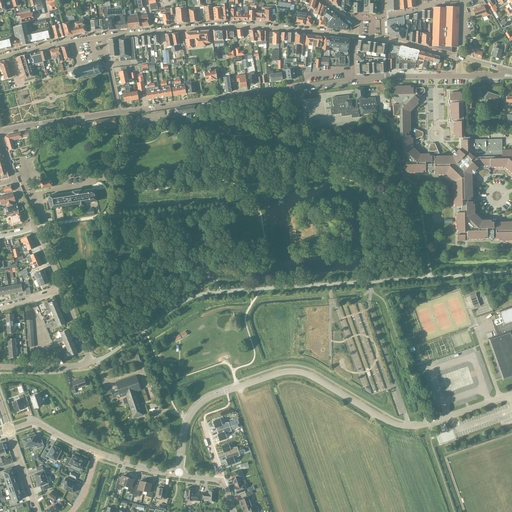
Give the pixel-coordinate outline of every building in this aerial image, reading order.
[(308,9),(306,14),(306,17),(305,25),(312,26),(312,17),(314,13),(317,1),(316,1),(317,0),(316,0),(310,0),(309,6),(308,9)] [(333,0),(333,3),(341,8),(341,0),(333,0)] [(341,0),(341,8),(341,9),(341,10),(346,13),(347,6),(350,6),(350,0),(341,0)] [(369,0),(360,0),(360,4),(360,13),(376,14),(376,4),(370,4),(369,0)] [(415,1),(414,0),(386,0),(387,12),(386,13),(399,10),(408,9),(415,7),(415,1)] [(105,18),(108,18),(109,30),(117,30),(115,11),(107,12),(107,6),(110,6),(109,1),(102,2),(103,7),(104,12),(105,18)] [(313,14),(318,16),(322,5),(322,4),(318,1),(318,2),(317,1),(314,13),(313,14)] [(95,19),(92,19),(90,4),(88,5),(88,6),(89,9),(90,19),(91,26),(92,32),(99,31),(98,20),(95,21),(95,19)] [(317,19),(319,20),(321,20),(325,7),(322,5),(318,16),(318,17),(317,19)] [(212,6),(211,6),(204,6),(206,21),(213,21),(212,6)] [(486,13),(484,6),(472,10),(475,17),(481,15),(483,18),(490,15),(486,13)] [(220,7),(213,8),(214,21),(222,20),(221,10),(220,10),(220,7)] [(319,26),(325,27),(326,23),(326,21),(329,21),(330,19),(331,19),(334,14),(326,8),(325,7),(321,20),(319,20),(318,26),(319,26)] [(451,52),(452,47),(457,47),(459,7),(446,7),(446,8),(433,7),(433,11),(432,47),(451,52)] [(169,9),(166,9),(166,8),(159,10),(160,13),(162,13),(164,25),(169,24),(168,21),(170,21),(169,18),(171,17),(169,9)] [(198,22),(196,9),(189,10),(191,23),(198,22)] [(125,10),(115,11),(117,30),(129,28),(126,16),(126,15),(125,10)] [(421,13),(421,19),(432,20),(432,11),(421,11),(421,13)] [(256,21),(265,22),(265,12),(256,12),(256,21)] [(300,25),(305,25),(306,17),(306,14),(297,12),(296,22),(300,23),(300,25)] [(31,13),(23,15),(20,16),(21,23),(34,20),(33,13),(31,13)] [(410,22),(409,25),(411,26),(410,32),(413,33),(413,31),(415,31),(421,32),(421,29),(421,23),(421,19),(421,13),(410,15),(410,16),(410,22)] [(137,14),(132,15),(134,28),(140,27),(138,16),(137,14)] [(326,29),(332,29),(338,30),(339,31),(340,30),(346,31),(348,25),(340,18),(340,17),(338,17),(334,14),(331,19),(330,19),(329,21),(326,21),(326,23),(325,27),(327,27),(326,29)] [(147,15),(138,16),(140,27),(150,26),(147,15)] [(68,23),(62,24),(63,26),(66,36),(73,35),(82,33),(83,34),(85,34),(85,33),(86,33),(84,24),(83,18),(81,19),(79,19),(80,22),(75,23),(74,17),(73,17),(69,18),(68,18),(69,23),(68,23)] [(388,20),(386,20),(387,35),(388,35),(389,35),(389,36),(390,36),(394,37),(397,38),(401,39),(402,39),(401,39),(404,25),(405,21),(404,17),(403,17),(402,17),(396,19),(396,18),(394,19),(388,20)] [(105,20),(98,20),(99,31),(106,31),(105,20)] [(47,28),(28,32),(28,34),(31,44),(52,39),(48,24),(46,25),(47,28)] [(20,40),(22,46),(31,44),(28,34),(28,32),(26,25),(13,28),(15,37),(20,40)] [(58,25),(52,27),(55,39),(61,37),(59,27),(58,25)] [(405,25),(402,39),(408,41),(414,43),(415,43),(415,37),(415,31),(413,31),(413,33),(410,32),(411,26),(409,25),(405,25)] [(421,45),(430,47),(431,33),(431,34),(431,25),(428,25),(428,34),(421,33),(421,45)] [(231,39),(234,38),(233,31),(233,30),(230,31),(223,31),(224,40),(231,40),(231,39)] [(187,43),(188,49),(206,47),(205,44),(210,43),(209,31),(185,33),(186,39),(185,40),(186,43),(187,43)] [(257,41),(255,31),(249,31),(251,42),(257,41)] [(256,31),(257,42),(258,45),(264,45),(264,44),(266,44),(266,41),(267,41),(267,32),(256,31)] [(270,38),(270,44),(279,44),(279,33),(274,33),(270,32),(270,38)] [(180,45),(178,33),(171,34),(173,46),(176,46),(177,45),(180,45)] [(290,43),(294,43),(293,48),(293,55),(298,55),(299,48),(298,48),(298,45),(300,45),(301,35),(294,34),(288,33),(287,41),(287,42),(290,43)] [(178,51),(177,45),(176,46),(173,46),(171,34),(165,35),(167,47),(171,46),(173,52),(178,51)] [(307,52),(308,46),(312,47),(313,47),(313,43),(313,36),(305,35),(305,45),(304,52),(307,52)] [(322,37),(313,36),(313,43),(313,47),(312,47),(312,51),(315,51),(315,47),(322,48),(322,44),(322,37)] [(330,47),(336,48),(348,49),(349,40),(331,37),(330,47)] [(9,38),(0,40),(0,50),(12,48),(9,38)] [(133,38),(118,39),(120,62),(135,60),(133,38)] [(118,57),(117,39),(108,40),(110,57),(118,57)] [(357,75),(369,74),(373,43),(358,41),(357,51),(358,55),(356,55),(356,60),(358,60),(357,64),(356,64),(357,75)] [(387,45),(373,43),(369,74),(386,73),(385,63),(385,59),(386,55),(387,45)] [(502,50),(498,49),(499,44),(496,43),(492,57),(496,58),(496,59),(498,60),(499,59),(502,50)] [(389,69),(394,69),(394,59),(396,59),(398,46),(389,45),(389,69)] [(60,48),(62,55),(64,62),(72,59),(68,46),(60,48)] [(401,46),(400,47),(398,46),(396,59),(394,59),(394,69),(411,69),(414,69),(417,60),(419,51),(401,46)] [(59,48),(55,49),(58,64),(59,64),(60,67),(63,67),(62,62),(64,62),(62,55),(61,56),(59,48)] [(349,49),(348,49),(336,48),(336,67),(349,67),(349,49)] [(49,60),(51,59),(52,59),(55,59),(56,65),(58,64),(55,49),(47,51),(49,60)] [(226,55),(226,58),(226,59),(236,58),(235,49),(230,50),(231,54),(226,55)] [(470,55),(480,58),(482,52),(471,49),(470,55)] [(41,52),(43,65),(46,64),(45,61),(49,60),(47,51),(41,52)] [(417,60),(419,61),(418,64),(420,65),(421,62),(424,62),(426,53),(419,51),(417,60)] [(41,52),(28,55),(33,77),(33,76),(32,70),(34,69),(33,67),(43,65),(41,52)] [(164,64),(170,64),(172,64),(171,60),(169,60),(168,53),(162,53),(164,64)] [(424,62),(422,67),(426,68),(427,61),(433,63),(435,55),(426,53),(424,62)] [(24,79),(33,77),(28,55),(17,58),(24,79)] [(6,60),(0,61),(0,66),(0,67),(2,71),(8,69),(6,60)] [(74,69),(74,72),(68,73),(69,77),(70,78),(70,81),(74,80),(74,81),(75,81),(77,81),(77,80),(78,79),(79,79),(83,78),(83,79),(84,79),(83,78),(88,77),(88,78),(88,77),(92,76),(93,77),(93,76),(97,75),(97,76),(97,75),(100,74),(101,75),(101,74),(103,71),(104,71),(104,70),(103,70),(102,67),(103,66),(102,66),(101,66),(99,64),(98,64),(98,65),(95,65),(95,64),(94,64),(94,65),(91,66),(91,65),(90,65),(90,66),(86,67),(86,66),(85,66),(85,67),(81,68),(81,67),(80,67),(81,68),(77,69),(77,68),(76,69),(74,70),(74,69)] [(286,69),(286,70),(285,67),(283,67),(283,70),(285,80),(295,79),(293,70),(287,71),(286,69)] [(283,80),(282,73),(273,74),(273,71),(270,71),(270,68),(266,68),(267,75),(270,75),(271,82),(283,80)] [(11,77),(8,69),(2,71),(4,79),(11,77)] [(211,83),(211,81),(217,80),(217,79),(217,78),(217,77),(216,77),(216,73),(219,73),(218,69),(210,71),(210,69),(208,70),(208,71),(203,72),(204,76),(205,76),(207,82),(208,82),(208,83),(211,83)] [(245,75),(236,76),(237,82),(239,81),(240,88),(247,87),(245,75)] [(180,79),(177,80),(178,84),(179,87),(180,95),(186,94),(184,84),(180,85),(180,84),(181,84),(180,79)] [(166,81),(163,82),(166,97),(172,96),(170,85),(166,86),(166,81)] [(195,93),(194,84),(191,85),(191,82),(186,82),(186,86),(187,85),(189,94),(195,93)] [(154,83),(151,84),(154,99),(160,98),(158,90),(158,87),(155,88),(154,83)] [(123,101),(124,101),(124,102),(131,101),(130,93),(129,85),(124,86),(125,92),(123,92),(123,95),(120,95),(121,100),(121,101),(122,101),(123,101)] [(415,88),(415,90),(413,90),(413,88),(410,88),(410,86),(396,87),(396,89),(393,89),(393,95),(398,95),(398,98),(394,98),(393,100),(394,102),(399,101),(399,105),(393,105),(394,115),(399,115),(400,137),(402,137),(402,152),(407,157),(407,162),(406,163),(406,165),(405,165),(405,171),(408,171),(408,173),(416,173),(416,171),(418,171),(418,173),(423,173),(423,171),(425,171),(425,168),(428,168),(428,172),(430,174),(431,172),(431,170),(434,170),(434,173),(436,173),(437,175),(445,175),(445,173),(446,173),(448,174),(446,175),(447,176),(446,176),(451,182),(452,181),(454,180),(455,181),(455,183),(453,183),(453,191),(455,191),(455,196),(453,196),(453,204),(455,204),(455,207),(461,207),(461,213),(458,213),(458,216),(456,216),(456,220),(458,220),(458,222),(456,222),(456,231),(458,230),(458,233),(459,233),(459,235),(457,235),(457,241),(465,241),(465,236),(467,236),(467,237),(469,237),(469,239),(478,239),(478,237),(480,237),(480,239),(484,239),(484,237),(487,237),(487,236),(489,236),(489,238),(491,240),(493,238),(493,234),(495,234),(495,239),(498,239),(498,241),(505,241),(505,239),(508,239),(508,240),(511,240),(511,222),(507,222),(507,224),(505,224),(505,222),(498,222),(498,224),(495,224),(495,225),(494,225),(493,225),(493,222),(490,222),(490,221),(482,221),(482,223),(480,223),(479,221),(481,220),(475,214),(473,216),(472,215),(472,213),(474,213),(474,204),(472,205),(472,202),(467,202),(467,200),(470,200),(470,197),(472,197),(471,189),(470,189),(469,184),(471,184),(471,176),(469,176),(469,174),(470,173),(472,174),(474,172),(477,169),(478,171),(477,171),(483,177),(489,171),(487,170),(488,169),(489,167),(490,167),(497,167),(497,165),(499,165),(499,167),(504,167),(504,165),(505,165),(507,166),(505,168),(511,174),(511,153),(511,150),(501,150),(501,151),(499,151),(499,144),(488,145),(488,143),(495,143),(495,140),(469,140),(469,138),(464,138),(464,135),(463,135),(463,94),(460,94),(460,92),(452,93),(452,95),(449,95),(449,101),(450,101),(450,117),(452,117),(452,120),(453,120),(453,121),(453,122),(455,122),(455,124),(453,124),(453,136),(455,136),(455,138),(461,138),(461,150),(460,151),(458,150),(455,154),(453,156),(454,157),(453,158),(451,158),(451,156),(443,157),(443,158),(441,158),(440,157),(437,157),(437,150),(438,150),(435,145),(433,144),(431,144),(430,145),(428,150),(429,154),(421,154),(421,156),(419,156),(418,155),(419,154),(413,148),(412,149),(410,148),(410,146),(412,146),(412,138),(416,138),(416,139),(422,136),(423,134),(423,133),(422,131),(416,129),(416,130),(410,131),(410,127),(408,127),(408,124),(410,124),(410,113),(408,113),(408,111),(409,110),(410,111),(418,103),(417,102),(419,100),(416,98),(418,96),(419,97),(425,92),(424,90),(423,88),(415,88)] [(485,100),(487,101),(485,106),(496,109),(498,104),(501,96),(487,92),(482,91),(482,87),(473,87),(473,99),(482,99),(485,100)] [(356,89),(357,98),(352,99),(355,118),(359,118),(359,115),(361,114),(361,115),(378,113),(377,105),(376,105),(375,101),(376,101),(375,98),(365,99),(364,88),(356,89)] [(137,92),(130,93),(131,101),(138,100),(137,92)] [(352,118),(355,118),(352,99),(349,99),(348,96),(332,98),(333,105),(334,108),(330,108),(331,115),(339,115),(339,114),(341,114),(342,117),(349,116),(351,115),(352,118)] [(511,96),(506,97),(506,100),(503,100),(503,105),(506,105),(510,105),(510,103),(511,102),(511,96)] [(197,112),(195,105),(185,107),(186,113),(186,114),(197,112)] [(176,108),(176,111),(174,111),(175,113),(177,113),(177,115),(186,114),(186,113),(185,107),(176,108)] [(118,127),(116,118),(94,121),(96,128),(107,126),(108,129),(118,127)] [(22,139),(20,133),(5,137),(9,151),(15,149),(12,141),(22,139)] [(42,189),(53,187),(51,180),(40,182),(42,189)] [(0,190),(2,194),(12,191),(11,185),(0,188),(0,190)] [(49,196),(50,198),(48,199),(48,203),(50,203),(51,208),(78,204),(79,207),(83,206),(83,203),(97,201),(95,189),(81,191),(81,190),(72,192),(49,196)] [(13,194),(0,197),(0,201),(1,204),(5,203),(5,204),(6,204),(7,207),(13,205),(12,202),(15,201),(13,194)] [(18,210),(16,205),(7,207),(8,212),(5,212),(6,216),(18,212),(18,210)] [(10,216),(11,221),(9,222),(8,223),(9,225),(10,226),(12,225),(22,223),(20,216),(21,215),(20,214),(19,214),(19,213),(10,216)] [(24,242),(25,245),(32,242),(30,236),(20,240),(21,243),(24,242)] [(12,246),(13,249),(20,246),(18,240),(14,242),(13,239),(10,240),(12,246)] [(32,242),(25,245),(26,245),(23,246),(25,253),(28,251),(35,248),(32,242)] [(30,255),(30,256),(26,258),(29,263),(32,262),(39,259),(36,253),(30,255)] [(32,262),(30,263),(31,266),(34,265),(35,268),(42,265),(39,259),(32,262)] [(203,264),(204,274),(210,273),(210,274),(214,274),(214,269),(210,269),(210,263),(203,264)] [(36,272),(39,279),(46,276),(43,269),(36,272)] [(39,279),(36,280),(39,287),(41,286),(49,283),(46,276),(39,279)] [(14,284),(15,286),(15,285),(16,293),(22,292),(21,284),(17,285),(16,279),(14,280),(14,284)] [(480,306),(475,294),(469,296),(473,308),(480,306)] [(48,304),(49,307),(44,309),(45,312),(58,306),(56,300),(48,304)] [(51,312),(53,315),(61,312),(58,306),(45,312),(46,315),(51,312)] [(511,306),(498,311),(499,314),(494,316),(495,319),(491,320),(496,336),(487,339),(494,357),(490,359),(497,378),(501,377),(502,381),(511,377),(511,306)] [(63,318),(61,312),(53,315),(55,321),(63,318)] [(53,322),(48,324),(45,325),(46,328),(51,326),(56,324),(57,327),(65,324),(63,318),(55,321),(53,322)] [(14,327),(7,327),(7,334),(9,334),(9,336),(13,336),(13,333),(15,333),(14,330),(20,329),(20,326),(14,327)] [(60,333),(61,336),(56,339),(57,341),(70,336),(68,330),(60,333)] [(13,336),(9,336),(9,339),(8,339),(8,346),(15,345),(18,345),(22,345),(22,342),(15,342),(15,339),(20,338),(20,335),(13,336)] [(63,341),(65,345),(73,341),(70,336),(57,341),(58,344),(63,341)] [(66,348),(67,350),(75,347),(73,341),(65,345),(66,348)] [(59,360),(62,358),(61,356),(63,355),(68,353),(69,356),(77,353),(75,347),(67,350),(65,351),(62,353),(57,355),(59,360)] [(140,351),(133,354),(138,366),(145,364),(140,351)] [(143,415),(141,409),(135,392),(141,390),(136,376),(115,383),(118,389),(111,392),(113,398),(120,396),(120,397),(126,395),(133,418),(143,415)] [(74,387),(70,388),(72,394),(76,393),(75,390),(86,386),(84,379),(77,381),(77,380),(72,382),(74,387)] [(13,402),(16,412),(24,409),(21,403),(25,402),(23,395),(19,397),(20,400),(13,402)] [(31,398),(35,408),(37,407),(37,408),(40,407),(40,406),(42,405),(41,402),(44,401),(42,397),(40,398),(39,395),(37,396),(36,395),(33,397),(31,398)] [(230,426),(229,423),(228,422),(222,423),(220,419),(212,422),(215,429),(216,428),(217,431),(230,427),(230,426)] [(226,434),(231,431),(230,427),(217,431),(218,434),(217,435),(219,441),(227,439),(226,434)] [(22,440),(25,448),(29,447),(30,448),(34,447),(33,445),(35,445),(37,449),(42,447),(43,445),(42,440),(37,441),(35,436),(35,435),(22,440)] [(225,456),(238,451),(237,447),(230,448),(229,444),(221,446),(223,453),(224,453),(225,456)] [(59,449),(55,447),(55,448),(52,446),(49,452),(45,450),(41,457),(48,460),(49,457),(52,459),(52,460),(55,461),(56,461),(61,451),(58,450),(59,449)] [(225,459),(228,466),(236,463),(234,459),(240,456),(239,454),(238,451),(225,456),(226,459),(225,459)] [(84,467),(85,463),(84,462),(85,461),(73,456),(71,459),(67,457),(64,465),(70,468),(71,465),(81,469),(82,466),(84,467)] [(35,478),(36,481),(47,477),(45,471),(44,471),(42,466),(36,468),(38,473),(34,474),(34,475),(33,475),(34,479),(35,478)] [(3,477),(4,480),(14,477),(14,476),(12,470),(11,470),(11,469),(6,471),(6,470),(0,471),(0,476),(1,478),(3,477)] [(233,480),(234,483),(240,482),(239,478),(240,478),(238,471),(229,474),(232,481),(233,480)] [(122,485),(125,486),(128,478),(122,476),(120,482),(117,481),(115,488),(118,490),(118,488),(120,489),(122,485)] [(14,477),(4,480),(7,487),(16,484),(14,477)] [(47,477),(36,481),(37,483),(36,483),(37,486),(38,486),(38,487),(42,485),(44,491),(50,489),(48,483),(49,483),(47,477)] [(64,489),(73,493),(74,490),(75,490),(77,487),(76,487),(76,486),(72,485),(74,481),(66,478),(63,483),(66,484),(64,489)] [(129,493),(130,494),(130,496),(132,497),(133,495),(133,493),(135,486),(132,485),(134,480),(128,478),(125,486),(128,488),(127,492),(129,492),(129,493)] [(245,480),(240,482),(234,483),(235,487),(234,487),(236,494),(245,491),(242,484),(246,483),(245,480)] [(139,495),(140,491),(143,491),(146,482),(140,481),(138,487),(135,486),(133,493),(133,495),(132,497),(137,498),(138,497),(139,495)] [(151,484),(146,482),(143,491),(147,492),(146,496),(151,498),(153,491),(150,490),(151,484)] [(16,484),(7,487),(10,495),(19,491),(19,490),(17,485),(16,484)] [(168,487),(161,485),(161,488),(157,488),(155,499),(160,500),(162,498),(166,499),(168,487)] [(194,489),(186,489),(185,501),(193,501),(198,501),(198,494),(193,493),(194,489)] [(19,491),(10,495),(11,500),(9,501),(8,501),(9,501),(10,506),(10,507),(11,506),(17,504),(16,501),(21,500),(22,499),(21,499),(20,493),(19,491)] [(203,493),(202,499),(208,500),(208,501),(215,502),(215,492),(208,491),(208,493),(203,493)] [(239,501),(241,507),(250,503),(249,499),(251,498),(250,495),(253,494),(252,491),(245,493),(246,496),(243,498),(243,499),(239,501)] [(46,510),(47,511),(57,511),(60,511),(59,510),(63,508),(60,502),(56,505),(55,504),(46,510)] [(242,511),(243,511),(246,511),(249,510),(249,511),(250,511),(251,511),(258,511),(258,509),(256,510),(255,507),(252,508),(250,503),(241,507),(242,511)]
